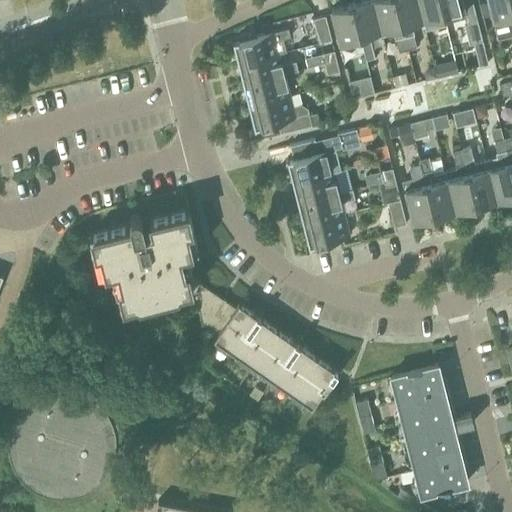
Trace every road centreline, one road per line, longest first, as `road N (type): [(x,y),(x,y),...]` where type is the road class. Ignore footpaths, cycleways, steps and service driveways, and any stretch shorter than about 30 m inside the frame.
road 1 (residential): [(456,305),(386,309),(333,299),(280,272),(220,196),(201,153),(175,44)]
road 2 (residential): [(503,511),(456,305)]
